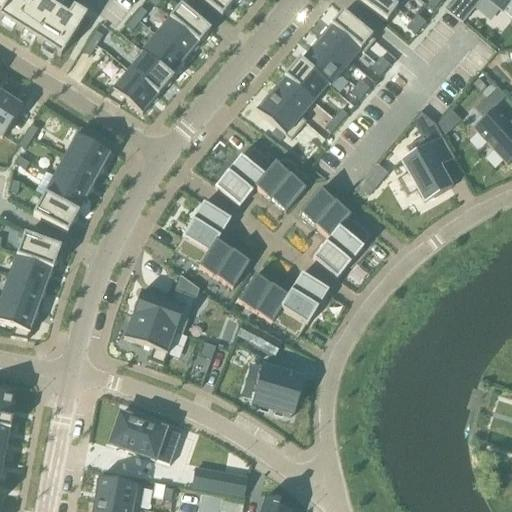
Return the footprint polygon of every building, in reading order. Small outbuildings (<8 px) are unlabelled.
[(0,0),(0,20),(3,22),(43,48),(65,62),(92,18),(80,11),(77,16),(67,10),(51,0),(0,0)] [(156,0),(147,0),(146,2),(156,10),(161,3),(156,0)] [(223,0),(196,0),(221,19),(231,6),(223,0)] [(380,0),(355,0),(354,1),(385,24),(395,11),(380,0)] [(380,0),(395,11),(403,0),(380,0)] [(437,0),(431,0),(426,7),(433,12),(440,3),(437,0)] [(511,0),(457,0),(471,11),(471,12),(472,13),(482,0),(483,0),(500,13),(509,21),(510,22),(511,21),(511,19),(511,0)] [(180,8),(169,21),(199,46),(209,33),(180,8)] [(140,9),(133,19),(139,24),(147,14),(140,9)] [(341,15),(330,27),(360,52),(359,53),(363,56),(374,43),(341,15)] [(416,17),(411,23),(420,31),(425,24),(416,17)] [(133,19),(125,28),(132,33),(139,24),(133,19)] [(169,21),(155,37),(185,62),(199,46),(169,21)] [(411,23),(406,29),(415,37),(420,31),(411,23)] [(330,27),(320,39),(350,64),(359,53),(360,52),(330,27)] [(95,33),(89,44),(96,48),(102,38),(95,33)] [(155,37),(140,55),(142,56),(143,56),(170,79),(171,79),(185,62),(155,37)] [(320,39),(310,51),(340,76),(350,64),(320,39)] [(89,44),(82,54),(89,58),(96,48),(89,44)] [(300,63),(300,64),(328,87),(327,87),(329,89),(340,76),(310,51),(300,63)] [(142,56),(128,73),(158,98),(172,81),(171,79),(170,79),(143,56),(142,56)] [(380,59),(375,65),(384,73),(389,67),(380,59)] [(298,62),(284,79),(313,104),(327,87),(328,87),(300,64),(300,63),(298,62)] [(375,65),(370,71),(379,79),(384,73),(375,65)] [(128,73),(105,100),(119,109),(125,103),(142,117),(158,98),(128,73)] [(284,79),(270,96),(299,121),(300,120),(313,104),(284,79)] [(481,94),(486,89),(478,80),(472,86),(481,94)] [(360,83),(355,89),(364,97),(369,90),(360,83)] [(355,89),(349,95),(359,103),(364,97),(355,89)] [(483,121),(472,131),(473,132),(506,167),(505,167),(506,168),(511,163),(511,129),(508,125),(511,120),(511,106),(497,90),(474,111),(483,121)] [(3,96),(0,100),(0,139),(2,141),(22,108),(3,96)] [(270,96),(255,113),(275,130),(285,138),(290,143),(305,125),(300,120),(299,121),(270,96)] [(340,111),(333,121),(339,126),(347,117),(340,111)] [(407,176),(396,182),(406,199),(417,193),(418,195),(424,205),(433,199),(433,200),(451,190),(439,168),(452,161),(453,162),(454,161),(435,127),(419,114),(411,123),(421,140),(419,141),(419,142),(405,150),(410,158),(400,164),(407,176)] [(333,121),(325,130),(331,135),(339,126),(333,121)] [(30,127),(24,137),(31,142),(37,131),(30,127)] [(80,130),(64,160),(98,178),(110,156),(91,145),(94,139),(80,130)] [(275,130),(270,136),(279,144),(285,138),(275,130)] [(24,137),(18,147),(24,152),(31,142),(24,137)] [(240,159),(214,190),(239,210),(255,191),(264,180),(252,169),(262,156),(251,147),(240,160),(240,159)] [(262,156),(252,169),(264,180),(255,191),(284,216),(305,191),(274,165),(274,166),(262,156)] [(19,159),(14,166),(25,172),(29,165),(19,159)] [(64,160),(54,178),(88,197),(98,178),(64,160)] [(54,178),(43,197),(77,216),(88,197),(54,178)] [(368,197),(375,189),(364,180),(358,188),(368,197)] [(11,183),(9,195),(17,196),(19,184),(11,183)] [(319,192),(299,217),(328,241),(338,230),(350,241),(361,228),(349,218),(350,218),(319,192)] [(43,197),(32,217),(67,236),(77,216),(43,197)] [(182,240),(173,254),(186,262),(194,248),(208,257),(216,244),(230,223),(202,206),(181,240),(182,240)] [(328,241),(312,261),(336,281),(362,251),(361,250),(372,237),(361,228),(350,241),(338,230),(328,241)] [(23,237),(16,258),(52,271),(60,250),(26,238),(23,237)] [(194,248),(186,262),(198,270),(198,271),(232,292),(249,265),(216,244),(208,257),(194,248)] [(16,258),(8,278),(45,291),(52,271),(16,258)] [(287,298),(279,311),(293,319),(284,333),(297,341),(305,327),(306,328),(327,294),(300,277),(287,298)] [(8,278),(1,299),(38,312),(45,291),(8,278)] [(180,278),(174,293),(195,301),(199,292),(180,278)] [(254,278),(237,305),(271,326),(272,325),(284,333),(293,319),(279,311),(287,298),(254,278)] [(141,294),(132,317),(175,334),(175,335),(182,337),(195,301),(174,293),(170,305),(141,294)] [(1,299),(0,301),(0,324),(13,330),(10,339),(27,342),(38,312),(1,299)] [(132,317),(123,341),(152,352),(148,363),(162,369),(175,335),(175,334),(132,317)] [(242,324),(236,339),(274,359),(275,358),(273,357),(280,345),(281,346),(282,345),(242,324)] [(204,345),(199,358),(210,362),(215,349),(204,345)] [(251,404),(251,405),(273,412),(272,414),(290,419),(300,386),(302,379),(298,377),(281,372),(281,370),(265,365),(253,404),(251,404)] [(0,418),(11,421),(17,390),(1,387),(0,390),(0,418)] [(119,417),(108,447),(169,468),(179,438),(144,425),(145,421),(124,414),(123,418),(119,417)] [(0,440),(7,442),(9,432),(10,432),(12,421),(11,421),(0,418),(0,440)] [(195,471),(192,491),(243,500),(246,481),(195,471)] [(98,480),(93,504),(136,511),(138,511),(143,489),(98,480)] [(165,491),(162,502),(170,504),(173,492),(165,491)] [(293,511),(294,510),(265,499),(260,511),(293,511)]
